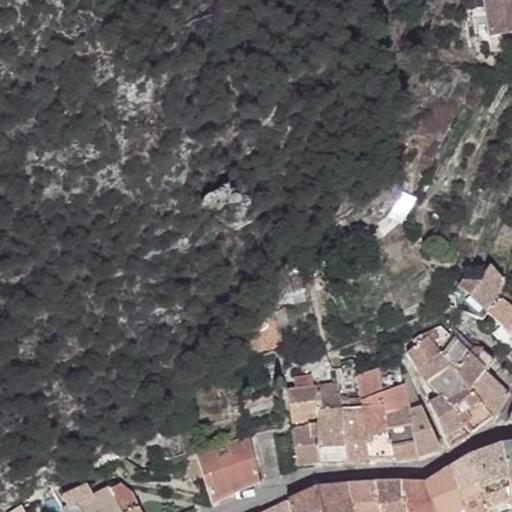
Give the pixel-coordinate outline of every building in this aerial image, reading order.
[(511,0),(479,0),(486,32),(511,27),(511,0)] [(491,269),(479,284),(472,297),(486,313),(494,303),(503,286),(491,269)] [(479,284),(462,284),(460,289),(472,297),(479,284)] [(472,297),(460,289),(453,311),(469,317),(470,315),(482,318),(486,313),(472,297)] [(497,307),(486,313),(506,334),(511,339),(511,309),(505,303),(497,307)] [(497,307),(494,303),(486,313),(497,307)] [(506,334),(486,313),(482,318),(480,322),(500,343),(506,334)] [(441,327),(433,331),(443,341),(449,336),(441,327)] [(420,337),(406,347),(408,351),(427,340),(436,349),(443,341),(433,331),(420,337)] [(511,339),(506,334),(500,343),(511,353),(511,339)] [(408,351),(406,354),(419,373),(439,354),(436,349),(427,340),(408,351)] [(442,357),(451,367),(467,355),(458,345),(453,340),(442,357)] [(392,344),(373,350),(377,371),(396,364),(394,349),(392,344)] [(482,352),(473,360),(485,374),(495,364),(482,352)] [(439,354),(419,373),(427,386),(451,367),(442,357),(439,354)] [(467,355),(451,367),(467,387),(485,374),(473,360),(467,355)] [(396,364),(377,371),(377,374),(381,392),(403,387),(398,364),(396,364)] [(495,364),(485,374),(491,379),(501,368),(495,364)] [(451,367),(427,386),(438,398),(444,405),(467,387),(451,367)] [(511,377),(501,368),(491,379),(509,398),(511,389),(511,377)] [(377,374),(357,378),(360,408),(383,403),(381,392),(377,374)] [(485,374),(467,387),(494,419),(509,398),(491,379),(485,374)] [(403,387),(381,392),(383,403),(386,417),(408,411),(403,387)] [(467,387),(444,405),(471,437),(493,423),(494,419),(467,387)] [(329,388),(318,390),(321,410),(341,410),(337,396),(331,396),(329,388)] [(291,393),(292,414),(318,411),(321,410),(318,390),(291,393)] [(438,398),(428,404),(447,449),(471,437),(444,405),(438,398)] [(383,403),(360,408),(369,463),(396,461),(386,417),(383,403)] [(360,408),(341,410),(347,464),(369,463),(360,408)] [(421,409),(409,412),(419,461),(442,455),(421,409)] [(321,410),(318,411),(317,417),(316,429),(320,465),(347,464),(341,410),(321,410)] [(318,411),(292,414),(293,420),(317,417),(318,411)] [(408,411),(386,417),(396,461),(419,461),(409,412),(408,411)] [(316,429),(294,433),(298,470),(320,465),(316,429)] [(294,433),(277,437),(283,475),(298,470),(294,433)] [(277,437),(258,441),(266,479),(273,476),(274,478),(283,475),(277,437)] [(117,441),(112,443),(116,450),(120,447),(117,441)] [(231,442),(212,449),(213,453),(233,447),(231,442)] [(511,447),(500,450),(505,476),(511,508),(511,447)] [(500,450),(470,460),(478,487),(505,476),(500,450)] [(100,452),(79,458),(83,469),(104,461),(100,452)] [(470,460),(449,472),(461,511),(486,511),(478,487),(470,460)] [(461,511),(449,472),(426,486),(433,511),(461,511)] [(224,473),(204,482),(212,505),(232,496),(224,473)] [(511,511),(511,508),(505,476),(478,487),(486,511),(511,511)] [(406,511),(400,486),(375,487),(380,511),(406,511)] [(433,511),(426,486),(400,486),(406,511),(433,511)] [(380,511),(375,487),(346,489),(351,511),(380,511)] [(351,511),(346,489),(317,491),(321,511),(351,511)] [(111,490),(94,498),(99,511),(121,511),(112,493),(111,490)] [(119,490),(112,493),(121,511),(137,511),(140,511),(132,493),(119,490)] [(321,511),(317,491),(288,504),(290,511),(321,511)] [(56,492),(47,497),(48,502),(59,498),(56,492)] [(99,511),(94,498),(77,506),(79,511),(99,511)] [(34,511),(30,501),(21,505),(25,511),(34,511)]
